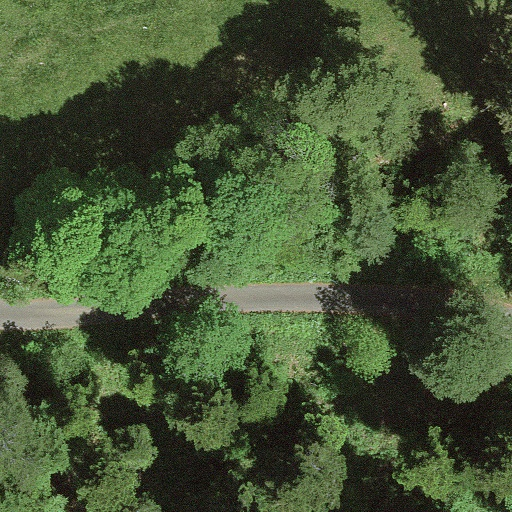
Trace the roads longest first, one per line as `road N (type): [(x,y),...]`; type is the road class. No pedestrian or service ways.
road 1 (unclassified): [(511,327),(251,307),(0,320)]
road 2 (track): [(251,307),(511,285)]
